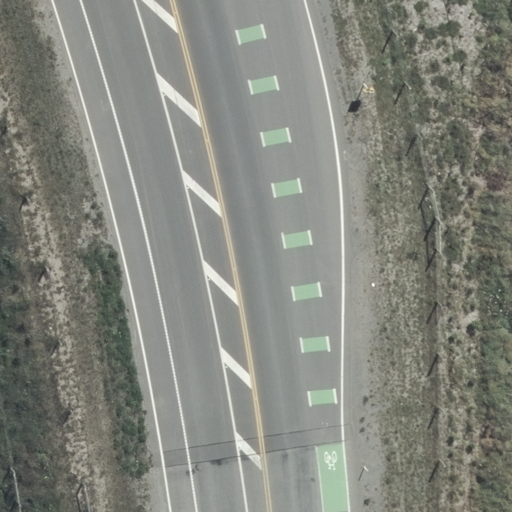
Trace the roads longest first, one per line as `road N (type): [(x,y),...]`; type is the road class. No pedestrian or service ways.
road 1 (tertiary): [(235,365),(152,0)]
road 2 (tertiary): [(275,0),(281,49),(235,365)]
road 3 (tertiary): [(260,511),(235,365)]
